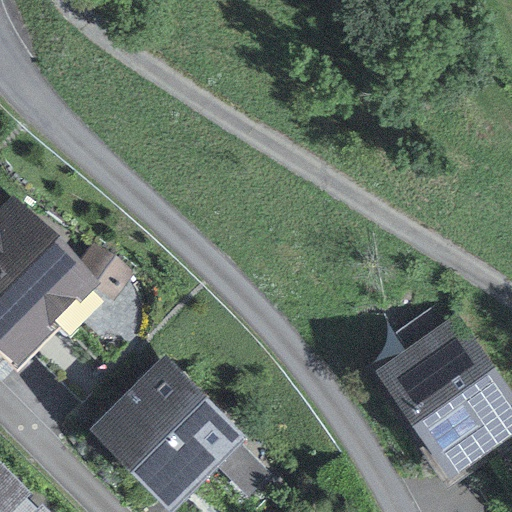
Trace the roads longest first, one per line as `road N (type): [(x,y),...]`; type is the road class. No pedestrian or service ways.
road 1 (residential): [(405,511),(381,453),(275,308),(0,66)]
road 2 (track): [(67,0),(78,20),(511,304)]
